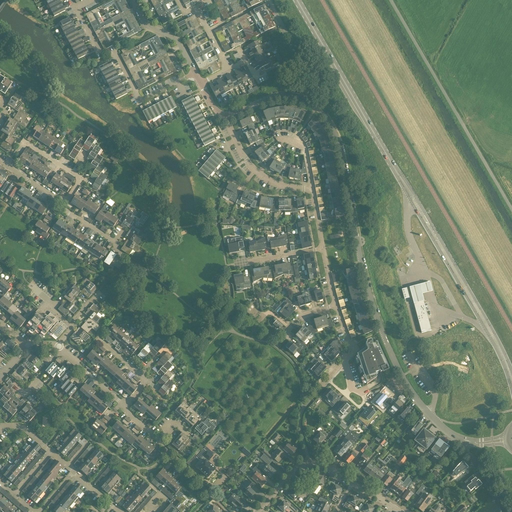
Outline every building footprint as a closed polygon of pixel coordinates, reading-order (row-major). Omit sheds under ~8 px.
[(50,8),(60,3),(58,0),(55,0),(47,4),(50,8)] [(112,0),(101,6),(103,10),(114,4),(116,9),(126,4),(127,4),(124,0),(112,0)] [(173,0),(166,0),(164,2),(159,4),(155,6),(157,9),(155,10),(163,24),(173,19),(170,14),(179,10),(177,6),(168,10),(165,5),(174,1),(173,0)] [(242,7),(244,11),(262,1),(260,0),(251,0),(252,2),(242,7)] [(241,8),(237,1),(230,5),(233,12),(230,14),(232,17),(244,11),(242,7),(241,8)] [(52,12),(62,7),(60,3),(50,8),(52,12)] [(69,6),(68,4),(65,5),(62,7),(52,12),(54,16),(65,11),(65,10),(64,11),(63,10),(69,6)] [(126,4),(116,9),(119,14),(111,19),(113,22),(128,15),(128,14),(126,15),(125,13),(124,13),(124,12),(129,9),(127,4),(126,4)] [(255,32),(257,36),(275,27),(264,5),(246,15),(248,18),(258,13),(258,14),(259,13),(266,27),(265,27),(255,32)] [(90,23),(99,18),(97,13),(103,10),(101,6),(85,14),(90,23)] [(113,22),(115,26),(123,22),(126,27),(136,22),(133,16),(130,18),(128,15),(113,22)] [(233,21),(235,25),(239,23),(243,30),(250,26),(246,19),(248,18),(246,15),(233,21)] [(61,27),(71,22),(69,18),(70,18),(70,17),(59,23),(61,27)] [(113,22),(111,19),(102,23),(99,18),(90,23),(92,28),(94,32),(98,30),(113,22)] [(188,29),(193,27),(198,24),(196,19),(190,22),(188,18),(175,25),(177,29),(186,24),(188,29)] [(230,37),(237,33),(234,26),(235,25),(233,21),(221,28),(223,31),(227,30),(230,37)] [(73,26),(71,22),(61,27),(63,31),(73,26)] [(94,32),(96,36),(99,41),(109,36),(106,31),(115,26),(113,22),(98,30),(94,32)] [(136,22),(126,27),(129,32),(118,38),(120,42),(137,32),(135,29),(139,27),(136,22)] [(80,25),(79,23),(76,24),(73,26),(63,31),(65,35),(75,30),(74,28),(80,25)] [(250,26),(243,30),(246,37),(243,39),(245,42),(257,36),(255,32),(254,33),(250,26)] [(191,33),(193,38),(194,37),(203,33),(200,28),(195,31),(193,27),(188,29),(180,34),(182,38),(191,33)] [(76,32),(75,30),(65,35),(67,39),(83,31),(82,29),(79,31),(76,32)] [(84,33),(83,31),(67,39),(69,43),(79,38),(80,37),(79,35),(81,34),(84,33)] [(245,42),(243,39),(241,40),(237,33),(230,37),(234,43),(230,45),(232,49),(245,42)] [(120,42),(118,38),(111,41),(109,36),(99,41),(102,46),(104,50),(107,48),(113,45),(120,42)] [(139,45),(141,49),(149,45),(152,50),(162,45),(159,39),(155,42),(154,39),(158,37),(157,36),(139,45)] [(80,40),(79,38),(69,43),(71,47),(81,42),(84,40),(88,39),(87,37),(80,40)] [(194,37),(193,38),(185,43),(188,48),(193,45),(194,46),(192,47),(193,50),(199,46),(208,42),(206,38),(197,43),(194,37)] [(250,51),(260,46),(257,41),(244,48),(245,50),(249,48),(250,51)] [(84,46),(81,42),(71,47),(73,51),(84,46)] [(84,45),(84,46),(73,51),(75,55),(86,50),(89,48),(92,47),(91,45),(85,48),(84,45)] [(125,64),(135,59),(132,54),(141,49),(139,45),(128,51),(124,53),(123,54),(120,55),(121,56),(123,55),(125,57),(122,58),(125,64)] [(162,45),(152,50),(155,55),(146,59),(148,63),(167,54),(165,50),(162,45)] [(202,52),(199,46),(193,50),(189,51),(192,57),(193,56),(195,60),(200,57),(207,54),(212,51),(211,47),(202,52)] [(247,55),(249,57),(262,50),(260,46),(250,51),(251,53),(247,55)] [(88,54),(86,50),(75,55),(77,59),(89,54),(88,53),(88,54)] [(198,65),(200,69),(204,66),(209,64),(215,61),(219,59),(214,50),(212,51),(215,56),(209,59),(207,56),(207,55),(207,54),(200,57),(195,60),(194,60),(197,66),(198,65)] [(253,57),(255,60),(264,55),(262,50),(249,57),(250,59),(253,57)] [(148,63),(150,67),(159,63),(161,68),(171,63),(169,57),(167,54),(148,63)] [(252,64),(253,66),(267,59),(264,55),(255,60),(256,62),(252,64)] [(148,63),(146,59),(138,64),(135,59),(125,64),(128,69),(130,68),(132,71),(148,63)] [(267,59),(253,66),(254,68),(258,66),(259,69),(263,67),(265,71),(271,68),(267,59)] [(204,66),(200,69),(199,69),(201,73),(207,70),(210,75),(220,70),(215,61),(209,64),(204,66)] [(101,72),(111,66),(109,62),(110,62),(99,67),(101,72)] [(134,82),(144,77),(142,72),(150,67),(148,63),(132,71),(131,72),(133,76),(132,76),(134,82)] [(171,63),(161,68),(164,73),(153,79),(155,82),(176,72),(175,70),(174,71),(173,68),(174,68),(171,63)] [(243,72),(248,81),(252,79),(245,65),(243,67),(245,70),(243,72)] [(103,76),(114,70),(111,66),(101,72),(103,76)] [(105,80),(122,71),(121,69),(115,72),(114,70),(103,76),(105,80)] [(238,69),(236,70),(243,84),(248,81),(243,72),(240,73),(238,69)] [(234,76),(239,86),(243,84),(236,70),(234,71),(236,75),(234,76)] [(107,84),(118,78),(116,76),(123,73),(122,71),(105,80),(107,84)] [(0,90),(5,94),(12,83),(0,74),(0,90)] [(229,74),(227,75),(234,88),(239,86),(234,76),(232,78),(229,74)] [(225,81),(230,91),(234,88),(227,75),(225,76),(227,80),(225,81)] [(155,82),(153,79),(147,82),(144,77),(134,82),(137,87),(143,84),(144,87),(141,88),(141,90),(155,82)] [(110,88),(120,82),(118,78),(107,84),(110,88)] [(112,92),(122,86),(120,84),(123,82),(124,82),(127,81),(126,79),(123,81),(120,82),(110,88),(112,92)] [(225,93),(230,91),(225,81),(222,82),(220,79),(218,80),(225,93)] [(218,85),(216,86),(221,95),(225,93),(218,80),(216,81),(218,85)] [(221,95),(216,86),(213,87),(211,83),(209,84),(216,98),(221,95)] [(114,96),(124,90),(122,86),(112,92),(114,96)] [(247,94),(258,89),(256,86),(246,91),(247,94)] [(124,90),(114,96),(116,100),(127,94),(126,91),(131,89),(130,87),(127,89),(124,90)] [(7,105),(18,112),(20,109),(23,104),(18,100),(21,96),(15,93),(7,105)] [(164,114),(168,112),(163,102),(161,103),(160,101),(159,101),(158,97),(156,98),(158,102),(159,104),(164,114)] [(167,100),(172,110),(176,108),(171,97),(170,97),(171,98),(167,100)] [(181,102),(183,106),(193,101),(191,97),(192,97),(181,102)] [(168,112),(172,110),(167,100),(163,102),(168,112)] [(183,106),(186,110),(195,105),(193,101),(183,106)] [(160,116),(164,114),(159,104),(155,106),(160,116)] [(186,110),(188,114),(197,109),(195,105),(186,110)] [(148,122),(152,120),(147,111),(145,112),(142,106),(140,107),(148,122)] [(156,118),(160,116),(155,106),(151,108),(156,118)] [(152,120),(156,118),(151,108),(147,111),(152,120)] [(18,112),(16,115),(14,113),(12,116),(14,118),(13,120),(12,120),(19,125),(25,128),(28,123),(24,120),(28,115),(20,109),(18,112)] [(188,114),(190,118),(199,113),(197,109),(188,114)] [(271,120),(268,110),(263,113),(267,122),(271,120)] [(300,111),(296,121),(300,123),(305,114),(300,111)] [(190,118),(192,122),(201,117),(199,113),(190,118)] [(12,120),(13,120),(8,117),(5,121),(9,123),(7,126),(3,123),(4,124),(15,131),(19,125),(12,120)] [(192,122),(194,126),(203,121),(201,117),(192,122)] [(249,129),(255,126),(251,117),(246,120),(245,118),(241,120),(242,121),(240,123),(242,128),(247,126),(249,129)] [(308,125),(311,129),(317,123),(313,119),(308,125)] [(194,126),(196,130),(206,125),(203,121),(194,126)] [(314,132),(321,127),(317,123),(311,129),(314,132)] [(15,131),(4,124),(3,125),(3,126),(6,128),(5,129),(2,126),(0,129),(0,130),(3,133),(11,138),(11,137),(15,131)] [(196,130),(198,134),(208,129),(206,125),(196,130)] [(38,141),(44,132),(36,126),(33,130),(30,135),(27,140),(30,142),(33,137),(38,141)] [(256,129),(255,126),(249,129),(250,132),(245,134),(247,140),(257,135),(254,130),(256,129)] [(324,132),(321,127),(314,132),(317,136),(324,132)] [(198,134),(200,138),(210,133),(208,129),(198,134)] [(52,137),(44,132),(38,141),(43,144),(47,139),(50,141),(52,137)] [(324,132),(317,136),(319,140),(327,137),(324,132)] [(11,138),(3,133),(0,137),(0,138),(4,141),(0,146),(8,152),(16,141),(11,137),(11,138)] [(200,138),(202,142),(212,137),(210,133),(200,138)] [(85,143),(82,149),(87,152),(91,147),(93,149),(95,146),(93,144),(96,138),(91,135),(85,143)] [(259,141),(257,135),(247,140),(250,145),(255,143),(257,146),(263,143),(261,140),(259,141)] [(58,141),(52,137),(50,141),(47,139),(43,144),(52,150),(58,141)] [(212,137),(202,142),(204,146),(215,141),(214,141),(212,137)] [(82,149),(85,143),(80,139),(69,156),(74,160),(82,149)] [(63,144),(58,141),(52,150),(60,155),(63,150),(61,148),(63,144)] [(258,157),(266,151),(264,148),(265,147),(264,145),(263,143),(257,146),(259,149),(254,153),(258,157)] [(92,163),(97,155),(101,149),(95,146),(93,149),(86,159),(92,163)] [(22,166),(29,156),(26,154),(29,150),(26,149),(18,161),(21,163),(21,164),(21,165),(22,166)] [(214,155),(222,162),(225,158),(216,150),(216,151),(217,151),(214,155)] [(269,161),(274,156),(275,154),(273,153),(270,156),(266,151),(258,157),(262,162),(266,159),(269,161)] [(32,158),(29,156),(22,166),(24,167),(25,166),(26,166),(29,168),(37,156),(34,154),(32,158)] [(88,168),(94,172),(99,164),(103,158),(97,155),(92,163),(88,168)] [(219,165),(222,162),(214,155),(211,158),(219,165)] [(33,173),(40,163),(37,161),(40,157),(37,156),(29,168),(32,170),(32,171),(31,172),(33,173)] [(274,171),(279,163),(276,161),(277,159),(275,158),(274,156),(269,161),(272,163),(269,168),(274,171)] [(216,169),(219,165),(211,158),(208,162),(216,169)] [(37,173),(40,175),(48,163),(45,161),(42,165),(40,163),(33,173),(35,174),(36,173),(37,173)] [(213,172),(216,169),(208,162),(205,165),(213,172)] [(47,182),(50,176),(48,175),(51,170),(48,168),(50,165),(48,163),(40,175),(43,177),(43,178),(42,179),(44,180),(47,182)] [(284,166),(279,163),(274,171),(279,174),(282,170),(286,171),(288,165),(285,164),(284,166)] [(95,181),(101,173),(105,167),(99,164),(94,172),(90,177),(95,181)] [(210,176),(213,172),(205,165),(202,168),(210,176)] [(288,178),(294,179),(296,169),(290,168),(291,166),(288,165),(286,171),(289,172),(288,178)] [(296,169),(294,179),(300,180),(301,175),(307,174),(305,167),(302,168),(302,170),(296,169)] [(207,179),(210,176),(202,168),(199,172),(198,171),(207,179)] [(9,178),(7,176),(5,175),(6,173),(3,171),(2,173),(0,171),(0,187),(4,182),(7,178),(7,179),(8,179),(9,178)] [(53,178),(50,176),(47,182),(51,185),(52,184),(53,184),(56,185),(64,173),(61,172),(59,175),(56,174),(53,178)] [(60,191),(67,181),(64,179),(67,175),(64,173),(56,185),(59,187),(59,189),(59,190),(60,191)] [(106,176),(101,173),(95,181),(92,186),(97,190),(106,176)] [(70,183),(67,181),(60,191),(62,192),(63,191),(64,191),(67,193),(75,181),(72,179),(70,183)] [(0,187),(0,191),(3,193),(9,183),(7,182),(6,183),(4,182),(0,187)] [(11,185),(9,183),(3,193),(7,196),(13,187),(11,186),(11,185)] [(229,199),(235,203),(239,192),(234,188),(235,187),(229,184),(223,195),(229,199)] [(20,186),(19,187),(18,189),(12,198),(15,200),(16,199),(19,197),(20,197),(22,198),(27,191),(20,186)] [(15,188),(13,187),(7,196),(11,199),(12,198),(18,189),(15,188)] [(22,198),(27,202),(28,202),(31,197),(33,194),(27,191),(22,198)] [(28,202),(27,202),(26,204),(31,208),(41,193),(39,191),(35,196),(33,199),(31,197),(28,202)] [(246,203),(250,194),(244,191),(242,197),(239,196),(236,203),(240,205),(241,205),(241,204),(245,206),(246,203)] [(44,195),(41,193),(31,208),(37,212),(42,204),(39,203),(41,200),(40,200),(44,195)] [(254,209),(256,202),(253,201),(255,196),(250,194),(246,203),(251,205),(250,207),(254,209)] [(76,207),(81,199),(75,196),(70,203),(76,207)] [(42,204),(37,212),(42,215),(47,208),(49,205),(52,200),(50,198),(46,204),(46,203),(44,206),(42,204)] [(265,209),(266,199),(261,198),(260,203),(256,202),(254,209),(259,210),(259,208),(265,209)] [(294,206),(295,215),(297,215),(297,212),(304,211),(303,206),(305,205),(304,201),(302,201),(302,198),(296,200),(297,205),(294,206)] [(86,203),(81,199),(76,207),(81,210),(83,208),(86,203)] [(274,212),(275,206),(271,206),(272,200),(266,199),(265,209),(270,210),(270,212),(274,212)] [(89,211),(93,204),(88,200),(86,203),(83,208),(89,211)] [(295,215),(294,206),(290,206),(290,200),(284,201),(284,211),(284,213),(290,213),(292,213),(292,216),(295,215)] [(284,211),(284,201),(278,201),(278,206),(275,206),(274,212),(278,213),(278,211),(284,211)] [(99,207),(93,204),(89,211),(94,215),(99,207)] [(341,208),(333,209),(332,216),(332,217),(332,216),(335,217),(335,218),(344,216),(345,216),(344,216),(343,207),(341,208)] [(132,226),(136,220),(130,217),(133,213),(127,209),(122,218),(119,222),(122,223),(120,226),(124,228),(125,225),(130,229),(132,226)] [(100,223),(102,220),(105,215),(100,212),(95,219),(100,223)] [(108,223),(113,216),(107,212),(105,215),(102,220),(108,223)] [(118,220),(113,216),(108,223),(113,227),(118,220)] [(61,234),(67,225),(59,220),(53,229),(61,234)] [(35,232),(41,236),(43,231),(40,230),(44,225),(38,221),(35,226),(38,228),(35,232)] [(66,238),(75,243),(80,234),(78,232),(83,225),(80,223),(75,230),(72,235),(69,233),(66,238)] [(43,231),(41,236),(46,239),(49,235),(46,233),(49,228),(44,225),(40,230),(43,231)] [(61,234),(66,238),(69,233),(72,235),(75,230),(67,225),(61,234)] [(125,237),(128,239),(128,238),(137,245),(141,239),(137,237),(140,231),(132,226),(130,229),(125,237)] [(83,242),(86,237),(88,235),(91,230),(88,228),(83,236),(80,234),(75,243),(83,248),(85,244),(83,242)] [(286,234),(277,238),(278,247),(286,246),(286,243),(288,243),(286,234)] [(94,243),(86,237),(83,242),(85,244),(83,248),(88,252),(94,243)] [(244,247),(242,237),(234,239),(227,241),(230,253),(236,252),(236,251),(244,247)] [(264,238),(255,242),(257,251),(265,250),(264,247),(266,247),(265,237),(264,238)] [(278,247),(277,238),(267,237),(268,246),(270,246),(271,249),(278,247)] [(128,238),(128,239),(121,250),(129,255),(133,250),(136,252),(140,247),(137,245),(128,238)] [(257,251),(255,242),(246,241),(245,241),(247,250),(249,250),(249,253),(257,251)] [(88,252),(94,255),(96,251),(99,253),(102,248),(94,243),(88,252)] [(96,251),(94,255),(99,259),(102,255),(104,257),(108,252),(102,248),(99,253),(96,251)] [(115,257),(116,255),(111,252),(104,262),(109,266),(111,263),(119,268),(123,262),(115,257)] [(282,265),(283,274),(293,275),(294,275),(292,266),(290,267),(289,264),(282,265)] [(283,274),(282,265),(274,266),(275,269),(273,270),(274,279),(275,279),(283,274)] [(260,269),(262,278),(272,279),(270,270),(268,270),(268,268),(260,269)] [(262,278),(260,269),(253,270),(253,273),(251,274),(253,283),(253,282),(262,278)] [(355,278),(356,278),(354,270),(354,269),(345,271),(345,272),(343,274),(343,273),(342,274),(346,280),(355,278)] [(234,277),(236,289),(243,288),(243,289),(251,287),(249,277),(240,276),(234,277)] [(81,291),(81,292),(88,298),(97,288),(86,278),(81,284),(85,287),(81,291)] [(9,283),(8,282),(0,291),(3,293),(0,295),(0,299),(0,300),(2,298),(3,297),(11,287),(9,285),(9,284),(9,283)] [(79,296),(81,292),(81,291),(71,283),(66,290),(73,296),(75,293),(79,296)] [(426,285),(410,289),(413,303),(423,301),(425,300),(424,296),(429,294),(435,293),(432,283),(426,285)] [(310,291),(312,297),(315,296),(317,302),(323,300),(322,297),(324,297),(322,293),(321,293),(319,288),(310,291)] [(73,296),(66,290),(61,295),(66,300),(71,304),(74,301),(71,298),(73,296)] [(312,297),(310,291),(307,292),(308,294),(302,296),(305,305),(311,303),(309,298),(312,297)] [(305,305),(302,296),(297,297),(296,295),(293,296),(295,302),(298,302),(299,307),(305,305)] [(8,301),(3,297),(2,298),(0,300),(0,305),(2,308),(8,301)] [(286,305),(283,308),(290,315),(295,310),(290,306),(292,304),(287,299),(284,302),(286,303),(285,303),(285,304),(286,305)] [(78,309),(71,304),(66,300),(57,310),(65,316),(69,311),(73,314),(78,309)] [(13,305),(8,301),(2,308),(7,312),(13,305)] [(431,330),(428,318),(423,301),(413,303),(421,333),(431,330)] [(85,314),(89,318),(96,324),(100,319),(96,315),(101,310),(102,311),(104,309),(98,303),(95,306),(94,304),(85,314)] [(7,312),(12,316),(16,312),(18,310),(13,305),(7,312)] [(290,315),(283,308),(280,311),(280,310),(279,311),(278,311),(276,309),(274,312),(280,318),(282,315),(286,319),(290,315)] [(15,323),(21,316),(19,315),(21,312),(18,310),(16,312),(12,316),(10,319),(15,323)] [(39,316),(37,314),(35,313),(34,313),(34,314),(35,315),(26,326),(33,333),(36,329),(48,316),(45,314),(43,316),(41,314),(39,316)] [(50,313),(48,316),(36,329),(44,336),(53,325),(55,326),(55,325),(54,323),(52,322),(53,320),(51,318),(53,315),(50,313)] [(26,321),(21,316),(15,323),(20,328),(26,321)] [(319,319),(322,328),(326,327),(326,328),(327,328),(328,328),(329,330),(333,328),(330,321),(327,322),(325,317),(319,319)] [(89,318),(80,328),(87,334),(92,329),(96,332),(100,327),(96,324),(89,318)] [(311,328),(315,334),(317,332),(317,330),(322,328),(319,319),(314,320),(315,326),(311,328)] [(276,321),(273,324),(280,329),(282,326),(276,321)] [(57,323),(55,325),(55,326),(50,331),(58,338),(65,330),(63,329),(64,328),(62,326),(64,324),(61,322),(59,324),(57,323)] [(112,338),(120,328),(118,327),(117,328),(116,328),(114,326),(104,337),(106,339),(109,335),(112,338)] [(299,331),(307,338),(311,334),(312,335),(315,334),(311,328),(308,331),(303,327),(299,331)] [(370,327),(362,330),(364,335),(372,331),(370,327)] [(85,343),(90,338),(79,328),(70,338),(78,344),(82,339),(85,343)] [(122,330),(120,328),(112,338),(114,340),(111,343),(114,345),(123,334),(121,332),(121,331),(122,330)] [(4,333),(2,331),(0,333),(0,335),(1,337),(4,339),(0,343),(0,348),(9,338),(4,333)] [(298,342),(298,343),(302,346),(303,346),(305,344),(308,340),(307,338),(299,331),(295,336),(296,336),(300,340),(298,342)] [(119,344),(122,346),(130,337),(128,336),(127,336),(126,336),(123,334),(114,345),(116,347),(119,344)] [(124,354),(133,343),(131,341),(131,339),(132,339),(130,337),(122,346),(124,348),(121,352),(124,354)] [(9,338),(0,348),(0,354),(2,356),(4,358),(7,355),(3,351),(8,345),(12,349),(16,344),(9,338)] [(375,375),(388,370),(387,370),(389,369),(388,367),(389,367),(376,339),(371,342),(370,340),(366,342),(366,343),(365,344),(366,348),(356,355),(357,356),(355,358),(359,363),(360,366),(359,367),(362,372),(363,376),(362,377),(365,382),(366,385),(376,378),(375,375)] [(159,340),(153,348),(149,353),(154,357),(164,345),(159,340)] [(330,348),(327,351),(335,357),(339,353),(337,351),(338,349),(338,350),(341,347),(338,340),(333,342),(328,346),(330,348)] [(297,352),(298,354),(303,349),(297,344),(295,346),(290,342),(285,347),(294,355),(297,352)] [(136,345),(133,343),(124,354),(126,356),(129,353),(132,355),(140,346),(138,344),(137,345),(136,345)] [(149,353),(153,348),(148,343),(137,356),(142,360),(149,353)] [(92,362),(97,355),(92,351),(86,357),(92,362)] [(331,362),(335,357),(327,351),(325,354),(323,352),(322,354),(321,353),(319,355),(325,360),(327,358),(331,362)] [(156,364),(161,369),(167,361),(172,356),(166,352),(156,364)] [(38,368),(43,363),(31,353),(23,363),(30,370),(35,365),(38,368)] [(97,355),(92,362),(97,366),(99,364),(98,364),(102,359),(101,358),(102,357),(102,355),(101,355),(99,353),(97,355)] [(104,357),(102,359),(98,364),(99,364),(103,368),(109,361),(104,357)] [(314,366),(322,372),(326,368),(321,364),(323,362),(319,357),(315,361),(317,363),(314,366)] [(103,368),(108,372),(114,365),(109,361),(103,368)] [(161,378),(168,371),(172,366),(167,361),(161,369),(156,374),(161,378)] [(49,375),(56,367),(55,365),(55,364),(53,363),(45,371),(49,375)] [(27,380),(31,375),(20,365),(11,375),(19,382),(23,377),(27,380)] [(114,365),(108,372),(113,376),(119,370),(114,365)] [(318,377),(322,372),(314,366),(310,370),(309,369),(307,371),(311,375),(313,373),(318,377)] [(58,368),(56,367),(49,375),(53,378),(56,375),(61,369),(59,368),(58,368)] [(56,375),(59,379),(67,370),(65,368),(64,369),(62,367),(61,369),(56,375)] [(69,372),(69,371),(67,370),(59,379),(63,382),(65,379),(68,376),(70,374),(68,372),(69,372)] [(113,376),(118,381),(122,376),(124,374),(119,370),(113,376)] [(157,383),(162,387),(168,380),(173,375),(168,371),(161,378),(157,383)] [(124,374),(122,376),(118,381),(116,383),(121,388),(127,381),(124,379),(126,376),(124,374)] [(63,390),(70,382),(68,380),(67,381),(65,379),(63,382),(59,387),(63,390)] [(162,387),(158,392),(163,397),(174,384),(168,380),(162,387)] [(132,385),(127,381),(121,388),(126,392),(132,385)] [(72,384),(70,382),(63,390),(66,394),(73,386),(71,384),(72,384)] [(0,390),(0,393),(3,397),(4,397),(6,394),(13,386),(11,383),(7,388),(4,386),(0,390)] [(78,388),(80,386),(78,384),(77,384),(74,387),(73,386),(66,394),(70,397),(78,388)] [(84,395),(90,388),(85,384),(79,390),(84,395)] [(137,389),(132,385),(126,392),(130,396),(137,389)] [(84,395),(89,399),(93,395),(95,392),(90,388),(84,395)] [(373,402),(383,411),(386,406),(382,403),(390,394),(383,388),(374,398),(372,401),(373,402)] [(329,389),(323,396),(326,399),(327,398),(331,402),(329,405),(332,407),(337,401),(335,398),(337,396),(329,389)] [(0,400),(5,405),(13,396),(15,394),(12,392),(8,396),(6,394),(4,397),(3,397),(0,400)] [(89,399),(87,402),(92,406),(98,399),(93,395),(89,399)] [(8,412),(14,404),(12,402),(15,398),(13,396),(5,405),(3,407),(8,412)] [(102,415),(108,408),(109,409),(112,405),(111,404),(114,401),(111,398),(108,402),(106,403),(104,405),(103,403),(97,410),(102,415)] [(8,412),(13,416),(23,405),(25,402),(22,399),(20,402),(16,406),(14,404),(8,412)] [(103,403),(98,399),(92,406),(97,410),(103,403)] [(138,410),(144,404),(139,399),(133,406),(138,410)] [(393,415),(402,405),(398,401),(388,411),(393,415)] [(181,417),(189,408),(183,402),(174,413),(177,416),(178,414),(181,417)] [(338,404),(334,408),(342,415),(346,411),(347,412),(351,408),(344,402),(340,406),(338,404)] [(149,408),(144,404),(138,410),(143,415),(145,412),(149,408)] [(151,405),(149,408),(145,412),(150,416),(156,410),(151,405)] [(20,416),(23,418),(32,409),(29,407),(27,409),(25,407),(20,413),(21,414),(20,416)] [(378,415),(369,407),(360,419),(364,422),(366,420),(370,424),(378,415)] [(410,411),(405,407),(398,415),(403,419),(410,411)] [(182,420),(186,423),(194,413),(189,408),(181,417),(183,419),(182,420)] [(32,409),(23,418),(27,421),(28,420),(30,422),(35,415),(32,413),(34,411),(32,409)] [(156,410),(150,416),(155,421),(161,414),(156,410)] [(194,413),(186,423),(189,426),(190,424),(192,427),(200,417),(194,413)] [(203,423),(202,422),(200,425),(199,424),(194,429),(199,433),(202,435),(205,431),(209,434),(211,432),(212,432),(213,431),(217,426),(213,422),(211,424),(209,422),(210,421),(207,419),(203,423)] [(91,426),(96,431),(102,424),(97,420),(93,424),(91,422),(89,424),(91,426)] [(117,432),(123,426),(117,421),(112,428),(117,432)] [(422,426),(419,423),(418,422),(410,431),(415,435),(422,426)] [(107,428),(102,424),(96,431),(101,435),(107,428)] [(127,430),(123,426),(117,432),(122,436),(127,430)] [(77,441),(79,443),(81,442),(81,441),(79,439),(81,436),(73,429),(68,434),(77,441)] [(342,432),(338,429),(333,434),(337,438),(342,432)] [(132,434),(127,430),(122,436),(127,441),(132,434)] [(315,437),(312,441),(316,443),(319,445),(325,437),(327,435),(326,434),(325,435),(324,434),(324,433),(322,431),(320,433),(319,432),(317,430),(312,435),(315,437)] [(434,438),(424,430),(423,430),(415,441),(418,443),(413,448),(416,450),(417,449),(418,449),(418,450),(419,451),(420,451),(420,452),(421,452),(422,453),(423,453),(434,438)] [(179,436),(177,439),(186,446),(191,440),(181,432),(178,435),(179,436)] [(354,446),(359,440),(350,432),(344,438),(352,445),(354,446)] [(281,436),(277,433),(270,442),(273,445),(275,443),(276,443),(278,441),(278,440),(281,436)] [(68,434),(64,439),(73,446),(77,441),(68,434)] [(137,438),(132,434),(127,441),(131,445),(134,442),(137,438)] [(139,435),(137,438),(134,442),(138,446),(144,440),(139,435)] [(341,457),(348,449),(352,445),(344,438),(333,451),(341,457)] [(60,444),(69,451),(73,446),(64,439),(60,444)] [(186,446),(177,439),(175,441),(174,440),(171,444),(181,452),(186,446)] [(28,445),(37,452),(41,448),(32,440),(28,445)] [(138,446),(143,451),(149,444),(144,440),(138,446)] [(428,454),(433,457),(442,445),(440,444),(441,443),(438,440),(428,453),(428,454)] [(151,442),(149,444),(143,451),(148,455),(149,455),(151,457),(155,452),(153,450),(156,447),(151,442)] [(278,463),(284,456),(285,457),(288,454),(290,456),(293,453),(294,453),(295,452),(295,451),(296,449),(289,443),(284,449),(280,446),(277,450),(271,456),(266,452),(264,450),(261,452),(270,460),(271,461),(274,458),(278,463)] [(64,456),(69,451),(60,444),(56,449),(64,456)] [(37,452),(28,445),(24,450),(33,458),(35,454),(38,456),(39,454),(37,453),(37,452)] [(367,448),(366,448),(362,445),(358,450),(362,453),(367,448)] [(442,445),(433,457),(438,461),(440,458),(447,449),(448,448),(445,446),(444,447),(442,445)] [(207,459),(209,461),(213,456),(212,456),(214,454),(209,449),(208,451),(207,451),(204,448),(196,458),(199,461),(196,464),(199,467),(198,469),(208,477),(215,469),(205,461),(207,459)] [(92,454),(100,462),(105,457),(96,449),(92,454)] [(20,455),(28,462),(33,458),(24,450),(20,455)] [(349,453),(343,459),(349,464),(354,458),(357,455),(353,451),(350,455),(349,453)] [(270,460),(261,452),(259,455),(268,463),(270,460)] [(358,470),(361,467),(361,468),(366,461),(369,457),(363,453),(361,457),(361,458),(359,461),(358,460),(353,466),(358,470)] [(96,466),(100,462),(92,454),(87,459),(96,466)] [(24,467),(28,462),(20,455),(15,460),(24,467)] [(400,467),(404,463),(406,459),(402,455),(396,463),(400,467)] [(83,464),(92,471),(96,466),(87,459),(83,464)] [(11,465),(20,472),(24,467),(15,460),(11,465)] [(52,466),(61,473),(65,468),(57,461),(52,466)] [(87,476),(92,471),(83,464),(79,469),(87,476)] [(275,472),(266,464),(261,469),(270,477),(275,472)] [(368,475),(374,468),(375,466),(374,466),(373,467),(368,464),(363,471),(364,471),(364,472),(366,473),(368,475)] [(16,477),(20,472),(11,465),(7,470),(16,477)] [(52,466),(48,471),(57,478),(61,473),(52,466)] [(371,477),(373,479),(379,472),(380,470),(379,469),(375,466),(374,468),(368,475),(369,475),(369,476),(370,477),(371,477)] [(266,481),(259,474),(261,472),(255,467),(252,470),(255,473),(256,472),(256,473),(251,478),(257,483),(258,482),(262,486),(266,481)] [(161,481),(168,473),(163,468),(156,477),(161,481)] [(379,472),(373,479),(374,479),(374,480),(375,481),(376,481),(379,483),(385,474),(387,472),(382,468),(380,470),(379,472)] [(16,477),(7,470),(3,475),(11,482),(16,477)] [(44,476),(53,483),(57,478),(48,471),(44,476)] [(109,477),(117,485),(122,480),(113,472),(109,477)] [(382,483),(381,484),(383,485),(384,484),(386,486),(389,483),(393,479),(392,478),(394,476),(389,472),(381,482),(382,483)] [(166,486),(165,485),(173,477),(168,473),(161,481),(164,484),(162,486),(163,488),(164,488),(165,487),(166,486)] [(477,477),(474,474),(464,483),(467,487),(466,487),(471,493),(482,485),(478,480),(477,481),(475,479),(477,477)] [(48,488),(53,483),(44,476),(40,481),(48,488)] [(402,484),(403,483),(399,480),(401,478),(398,476),(391,484),(393,486),(390,489),(395,493),(400,486),(402,484)] [(113,490),(117,485),(109,477),(104,482),(113,490)] [(166,486),(170,490),(178,481),(173,477),(165,485),(166,486)] [(319,486),(323,486),(322,478),(315,479),(315,482),(313,482),(312,487),(309,490),(314,493),(319,486)] [(400,486),(395,493),(399,496),(402,493),(403,494),(407,489),(405,488),(411,480),(407,478),(403,483),(402,484),(400,486)] [(40,481),(35,486),(44,493),(48,488),(40,481)] [(138,486),(146,493),(151,488),(142,481),(138,486)] [(175,494),(178,491),(183,485),(178,481),(170,490),(175,494)] [(249,481),(240,490),(250,499),(255,493),(251,490),(255,486),(249,481)] [(109,495),(113,490),(104,482),(100,487),(109,495)] [(74,485),(70,490),(79,498),(83,493),(74,485)] [(342,493),(339,492),(341,489),(334,485),(330,492),(334,494),(332,501),(336,503),(342,493)] [(429,494),(430,493),(429,494),(425,491),(426,489),(426,488),(423,485),(422,486),(416,494),(420,497),(419,500),(418,499),(417,499),(415,501),(415,502),(416,503),(414,506),(418,509),(429,494)] [(31,491),(40,498),(44,493),(35,486),(31,491)] [(134,491),(142,498),(145,495),(150,500),(152,498),(149,495),(146,493),(138,486),(134,491)] [(415,491),(410,487),(407,490),(402,497),(402,498),(402,499),(404,501),(405,501),(406,500),(407,501),(415,491)] [(70,490),(66,495),(75,503),(79,498),(70,490)] [(233,505),(239,500),(235,497),(237,494),(232,490),(230,492),(233,495),(228,500),(233,504),(233,505)] [(294,490),(288,496),(294,501),(297,498),(306,498),(306,492),(302,492),(298,490),(296,492),(294,490)] [(36,503),(40,498),(31,491),(27,496),(36,503)] [(129,496),(138,503),(142,498),(134,491),(129,496)] [(183,495),(178,491),(175,494),(174,495),(176,496),(170,503),(170,504),(179,511),(181,511),(185,508),(181,504),(186,500),(182,496),(183,495)] [(429,494),(418,509),(422,511),(432,500),(431,500),(434,496),(430,493),(429,494)] [(239,500),(233,505),(236,508),(237,507),(240,510),(245,504),(241,501),(243,499),(237,494),(235,497),(239,500)] [(61,501),(70,508),(75,503),(66,495),(61,501)] [(134,508),(138,503),(129,496),(125,501),(134,508)] [(343,507),(347,510),(352,505),(355,507),(359,500),(353,496),(351,499),(348,498),(343,507)] [(326,501),(320,498),(316,506),(319,507),(328,511),(329,511),(331,507),(325,504),(326,501)] [(65,511),(66,511),(70,508),(61,501),(57,505),(65,511)] [(130,511),(134,508),(125,501),(121,505),(128,511),(130,511)] [(291,511),(296,511),(297,511),(287,502),(286,504),(283,501),(278,507),(283,511),(286,509),(291,511)] [(0,511),(8,511),(12,507),(7,503),(0,511)]
